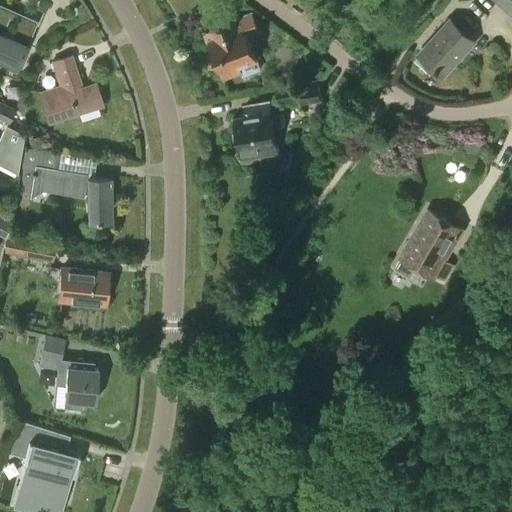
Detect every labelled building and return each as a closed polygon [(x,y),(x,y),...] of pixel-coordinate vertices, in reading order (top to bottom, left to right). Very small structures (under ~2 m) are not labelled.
[(0,19),(7,3),(0,0),(0,58),(15,65),(25,43),(0,32),(0,19)] [(511,0),(491,0),(511,17),(511,0)] [(257,57),(248,35),(259,30),(255,20),(252,13),(234,20),(234,19),(230,20),(223,1),(208,7),(216,26),(205,31),(223,77),(241,69),(243,75),(260,68),(256,57),(257,57)] [(470,37),(450,19),(419,53),(443,75),(465,51),(461,47),(470,37)] [(81,88),(74,66),(70,55),(52,61),(61,86),(39,93),(48,121),(101,103),(95,83),(81,88)] [(276,86),(279,100),(300,97),(301,103),(322,99),(319,79),(276,86)] [(19,99),(14,110),(23,114),(27,102),(19,99)] [(0,102),(0,119),(8,123),(15,109),(0,102)] [(281,110),(272,111),(272,110),(233,117),(241,159),(279,152),(275,125),(284,123),(281,110)] [(0,164),(17,173),(21,147),(24,133),(6,124),(0,135),(0,164)] [(476,154),(481,145),(467,138),(462,147),(476,154)] [(21,147),(17,173),(15,191),(30,193),(31,188),(83,196),(83,193),(87,194),(88,222),(111,222),(110,176),(86,177),(86,173),(59,169),(61,154),(21,147)] [(434,277),(453,245),(463,228),(428,208),(399,256),(401,258),(396,267),(410,275),(415,266),(434,277)] [(0,233),(5,236),(9,217),(0,212),(0,233)] [(7,231),(2,252),(52,262),(55,241),(7,231)] [(444,260),(436,274),(445,279),(454,265),(444,260)] [(104,304),(107,273),(62,268),(59,299),(104,304)] [(59,363),(64,342),(65,338),(32,331),(28,354),(39,357),(38,360),(59,363)] [(92,368),(92,361),(68,359),(64,398),(93,401),(96,369),(92,368)] [(73,471),(77,454),(63,450),(64,446),(66,446),(69,435),(23,420),(6,451),(17,457),(18,454),(25,456),(24,459),(36,462),(21,501),(40,508),(46,493),(48,494),(57,468),(73,471)]
